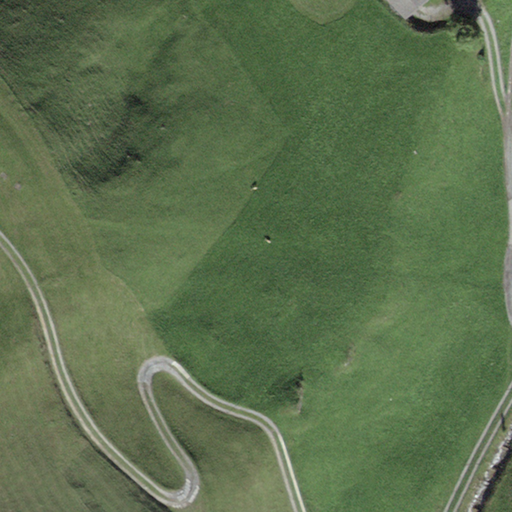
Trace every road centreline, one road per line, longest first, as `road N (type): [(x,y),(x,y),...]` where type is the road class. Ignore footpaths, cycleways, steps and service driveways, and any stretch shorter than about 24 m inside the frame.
road 1 (track): [(300,511),(269,427),(203,396),(166,363),(151,365),(142,383),(193,486),(178,502),(143,482),(77,407),(43,311),(0,239)]
road 2 (track): [(474,0),(493,40),(511,132)]
road 3 (track): [(511,393),(450,511)]
